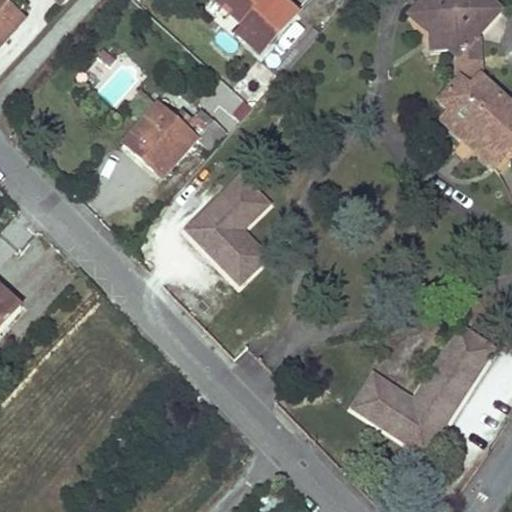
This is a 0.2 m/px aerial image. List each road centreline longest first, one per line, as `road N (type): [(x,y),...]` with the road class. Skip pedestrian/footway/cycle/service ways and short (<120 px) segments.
road 1 (residential): [(0,162),(347,511)]
road 2 (unknown): [(0,109),(96,0)]
